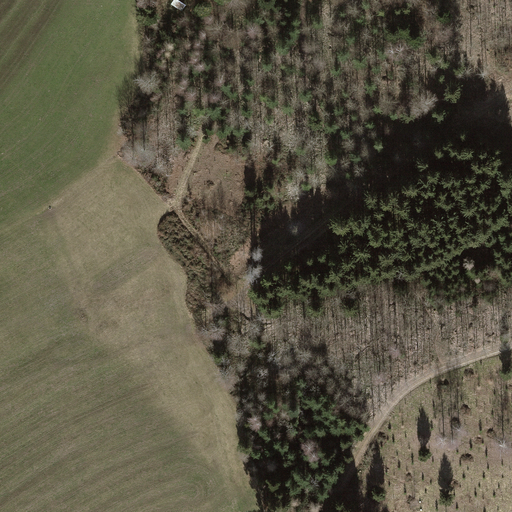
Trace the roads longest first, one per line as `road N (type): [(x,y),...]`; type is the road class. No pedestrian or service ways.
road 1 (track): [(511,85),(388,170),(238,305)]
road 2 (track): [(511,345),(442,369),(398,396),(325,511)]
